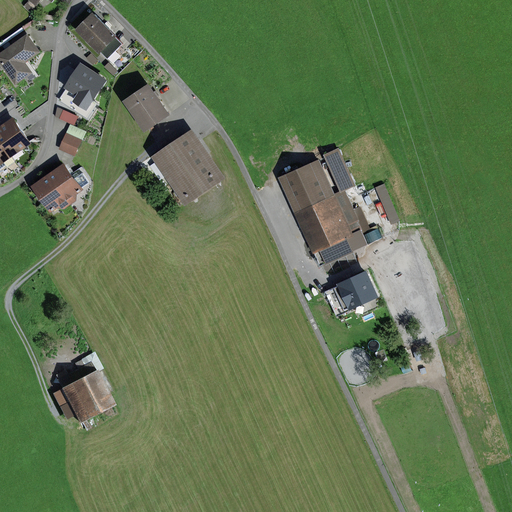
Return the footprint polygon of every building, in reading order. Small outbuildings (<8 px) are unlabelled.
[(107,58),(123,43),(96,14),(80,29),(107,58)] [(26,34),(0,52),(0,58),(16,80),(27,72),(21,62),(38,50),(26,34)] [(69,86),(92,99),(103,80),(80,67),(69,86)] [(145,84),(125,99),(147,129),(167,114),(145,84)] [(0,137),(12,155),(30,142),(15,121),(0,131),(0,137)] [(158,154),(187,199),(220,178),(191,133),(158,154)] [(61,148),(76,155),(82,141),(68,134),(61,148)] [(0,163),(12,155),(0,137),(0,163)] [(316,160),(283,175),(323,264),(347,254),(340,238),(360,229),(344,193),(333,198),(316,160)] [(68,198),(81,188),(65,166),(51,176),(68,198)] [(55,208),(68,198),(51,176),(38,186),(55,208)] [(339,286),(335,287),(346,310),(352,307),(378,296),(367,273),(339,286)] [(346,310),(335,287),(327,291),(338,316),(353,309),(352,307),(346,310)] [(92,373),(57,391),(75,425),(110,408),(92,373)]
